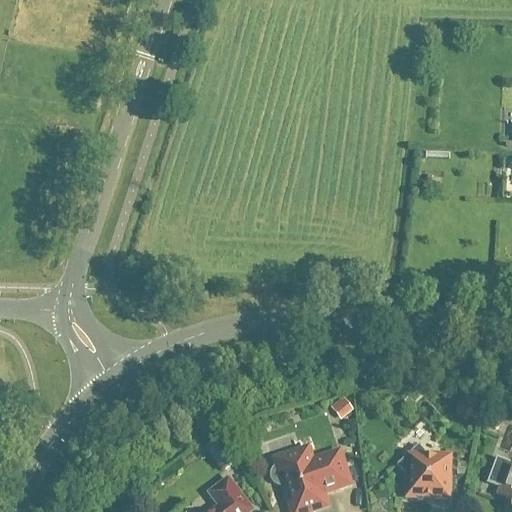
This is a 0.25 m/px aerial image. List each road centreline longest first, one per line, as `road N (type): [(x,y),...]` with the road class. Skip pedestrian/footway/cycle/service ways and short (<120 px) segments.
road 1 (tertiary): [(511,326),(298,318),(247,324),(174,345),(113,380)]
road 2 (tertiary): [(69,307),(162,0)]
road 3 (tertiary): [(17,511),(57,435),(113,380)]
